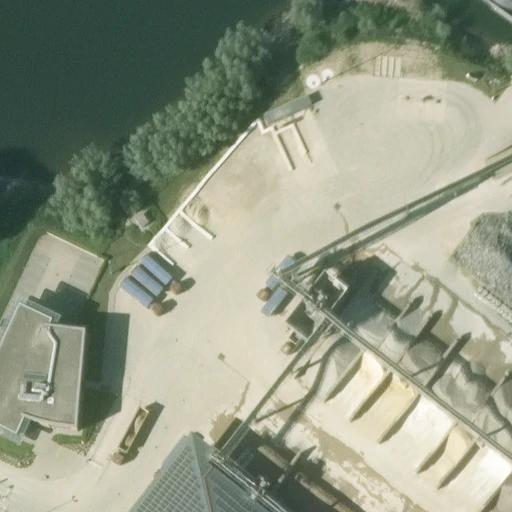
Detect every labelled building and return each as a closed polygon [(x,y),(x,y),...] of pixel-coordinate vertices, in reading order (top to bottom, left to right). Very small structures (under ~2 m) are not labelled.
[(306,94),(261,113),(266,125),(311,106),(306,94)] [(156,288),(164,267),(138,258),(130,279),(156,288)] [(128,278),(123,284),(147,308),(153,302),(128,278)] [(54,327),(23,311),(0,358),(0,431),(18,440),(26,424),(78,433),(87,335),(51,332),(54,327)] [(452,338),(440,367),(457,373),(468,345),(452,338)] [(262,511),(194,459),(154,511),(262,511)]
